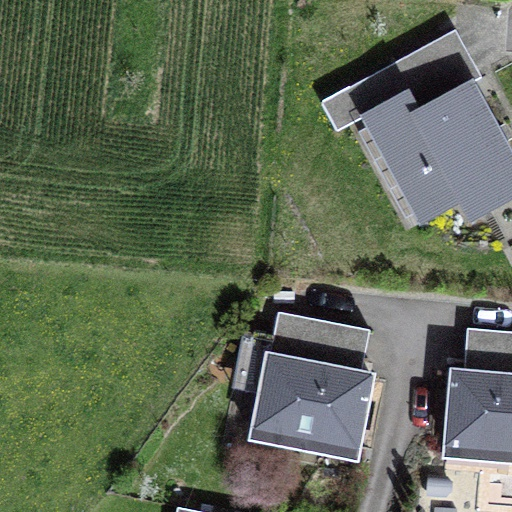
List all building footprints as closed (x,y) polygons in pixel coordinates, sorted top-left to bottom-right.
[(511,197),(511,159),(470,83),(481,78),(455,30),(360,82),(376,110),(364,116),(422,222),(460,201),(470,220),(511,197)] [(364,361),(370,330),(278,312),(272,343),(364,361)] [(511,331),(467,328),(464,360),(511,364),(511,331)] [(357,447),(371,376),(270,356),(254,437),(292,445),(294,435),(357,447)] [(511,460),(511,376),(453,372),(447,445),(511,450),(510,460),(511,460)]
